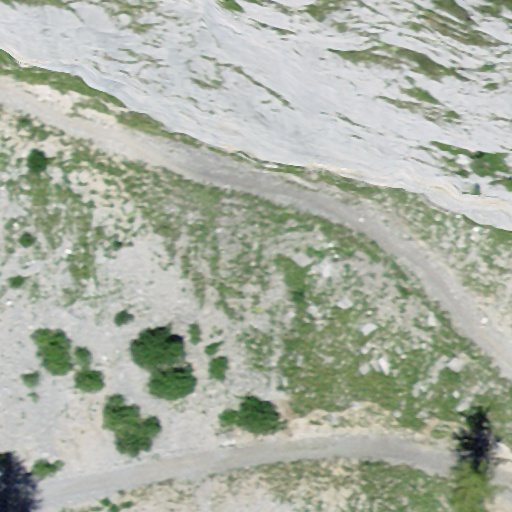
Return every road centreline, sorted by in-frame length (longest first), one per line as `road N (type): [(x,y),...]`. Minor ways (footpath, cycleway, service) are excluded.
road 1 (track): [(511,371),(501,369),(392,249),(0,96)]
road 2 (track): [(0,507),(280,453),(366,451),(511,492)]
